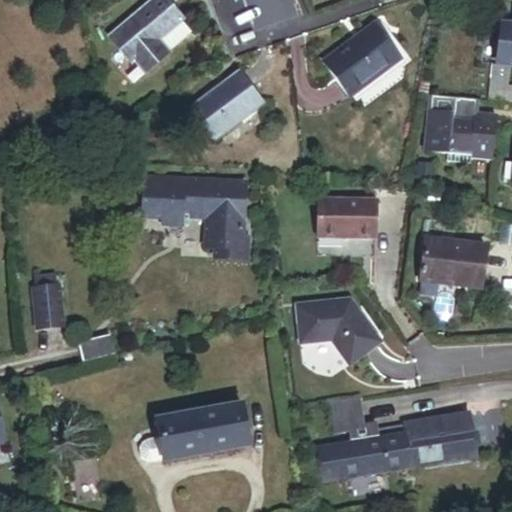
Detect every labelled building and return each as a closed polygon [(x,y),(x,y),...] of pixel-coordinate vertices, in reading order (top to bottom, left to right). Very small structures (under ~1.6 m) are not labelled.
[(193,15),(194,14),(181,0),(158,0),(124,31),(146,56),(148,54),(159,66),(182,46),(181,44),(202,25),(193,15)] [(361,91),(366,98),(421,56),(390,16),(385,20),(410,54),(361,91)] [(361,91),(410,54),(385,20),(335,57),(361,91)] [(511,42),(510,57),(503,56),(499,78),(511,80),(511,42)] [(203,101),(227,134),(274,99),(251,67),(203,101)] [(498,152),(505,108),(486,105),(484,114),(462,111),(463,103),(440,100),(434,138),(458,142),(457,150),(477,153),(478,149),(498,152)] [(245,240),(248,186),(148,181),(146,219),(167,220),(167,225),(190,226),(191,212),(195,212),(195,215),(211,216),(211,221),(210,250),(220,250),(220,261),(250,262),(251,241),(245,240)] [(379,202),(321,201),(319,239),(378,241),(379,202)] [(378,241),(319,239),(319,256),(378,258),(378,241)] [(425,284),(486,293),(492,252),(431,243),(425,284)] [(63,280),(42,283),(43,291),(41,292),(45,332),(71,329),(67,289),(64,290),(63,280)] [(358,303),(306,309),(309,347),(341,343),(358,368),(388,346),(358,303)] [(115,338),(86,345),(91,363),(120,355),(115,338)] [(364,426),(360,399),(328,404),(333,437),(348,435),(350,446),(405,437),(404,428),(377,433),(376,429),(365,431),(364,426)] [(166,463),(249,448),(242,405),(158,420),(162,441),(165,459),(166,463)] [(404,428),(405,437),(470,427),(468,417),(421,424),(421,425),(404,428)] [(0,452),(9,449),(0,419),(0,452)] [(410,467),(474,457),(470,427),(405,437),(410,467)] [(325,481),(410,467),(405,437),(350,446),(320,451),(325,481)] [(159,460),(165,459),(162,441),(155,442),(159,460)]
